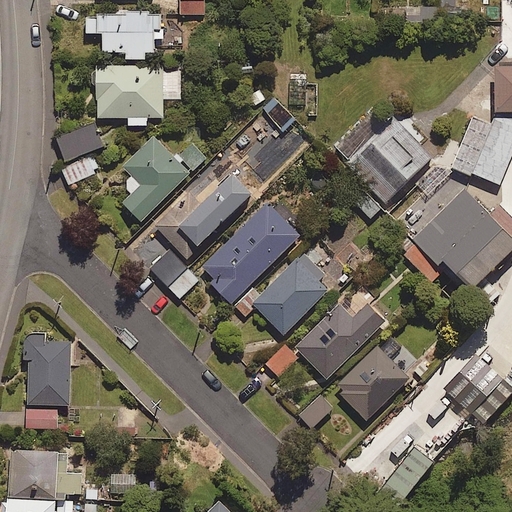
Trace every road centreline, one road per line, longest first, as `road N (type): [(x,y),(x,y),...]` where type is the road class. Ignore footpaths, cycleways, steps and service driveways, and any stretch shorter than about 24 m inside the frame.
road 1 (residential): [(295,495),(60,258),(5,218)]
road 2 (tertiary): [(11,0),(19,65),(5,218)]
